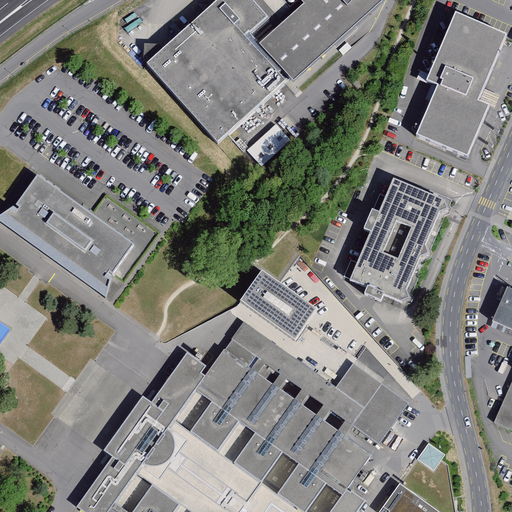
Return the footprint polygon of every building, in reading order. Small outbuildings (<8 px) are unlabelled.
[(218,0),(146,66),(219,145),(286,84),(247,39),(269,20),(251,0),(218,0)] [(299,0),(303,4),(259,42),(293,80),(382,0),(299,0)] [(441,91),(420,139),(470,160),(476,146),(491,111),(480,107),(509,40),(457,18),(428,85),(441,91)] [(276,124),(248,152),(263,167),(291,139),(276,124)] [(15,206),(0,216),(0,223),(106,300),(113,275),(124,284),(160,235),(102,194),(89,213),(38,175),(15,206)] [(449,211),(445,203),(396,181),(380,215),(373,212),(365,231),(373,235),(352,282),(403,305),(413,300),(408,291),(421,259),(431,255),(428,246),(442,214),(449,211)] [(244,303),(312,342),(333,305),(274,272),(268,282),(258,277),(244,303)] [(511,380),(493,424),(511,432),(511,288),(507,287),(491,322),(511,330),(511,380)] [(195,392),(211,403),(190,433),(219,453),(239,423),(256,435),(235,464),(262,484),(284,455),(299,465),(280,496),(302,511),(308,511),(327,486),(344,497),(333,511),(359,511),(366,502),(350,490),(373,457),(346,438),(353,429),(379,446),(407,406),(382,385),(354,365),(336,387),(244,324),(208,370),(195,392)] [(114,459),(78,509),(83,511),(106,511),(208,370),(187,355),(152,403),(142,397),(103,452),(114,459)] [(71,392),(65,404),(72,407),(73,405),(84,410),(88,401),(71,392)] [(232,439),(223,451),(234,459),(243,447),(232,439)] [(445,457),(428,445),(400,487),(434,511),(454,511),(447,466),(441,463),(445,457)] [(107,511),(177,511),(181,507),(153,486),(134,511),(124,511),(114,505),(107,511)] [(434,511),(400,487),(381,511),(434,511)]
